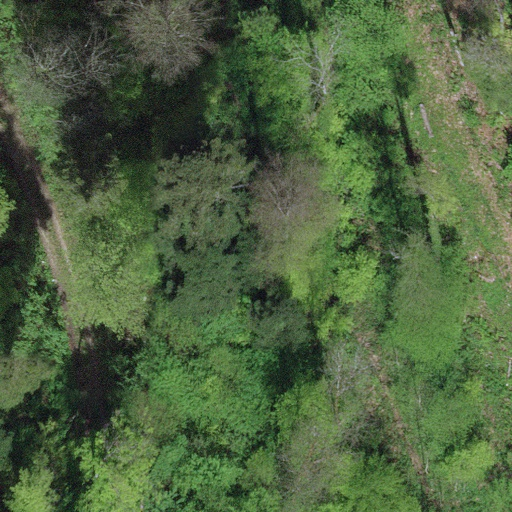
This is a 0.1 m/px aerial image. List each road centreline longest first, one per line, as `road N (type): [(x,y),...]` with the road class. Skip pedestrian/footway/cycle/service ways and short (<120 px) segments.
road 1 (track): [(0,93),(61,254),(123,511)]
road 2 (track): [(395,0),(511,265)]
